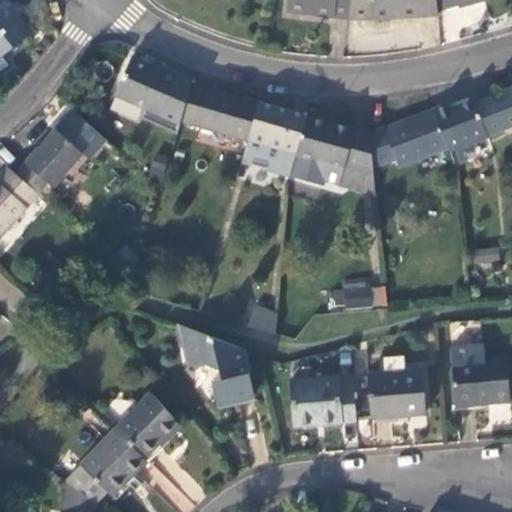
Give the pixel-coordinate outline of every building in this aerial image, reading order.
[(286,0),(284,22),(348,30),(351,0),(286,0)] [(351,0),(348,30),(362,31),(436,28),(435,22),(432,0),(351,0)] [(499,0),(432,0),(435,22),(501,6),(499,0)] [(30,42),(0,3),(0,80),(8,74),(5,70),(7,69),(2,63),(30,42)] [(176,87),(129,68),(113,106),(160,126),(176,87)] [(256,114),(189,94),(178,133),(245,152),(256,114)] [(447,162),(511,136),(511,100),(511,98),(472,113),(472,110),(450,118),(448,113),(431,120),(446,159),(447,162)] [(306,124),(257,111),(256,114),(245,152),(294,166),(306,124)] [(70,120),(13,183),(36,204),(46,193),(51,197),(81,163),(87,169),(103,150),(70,120)] [(431,120),(370,143),(373,178),(394,170),(397,178),(446,159),(431,120)] [(370,143),(306,124),(294,166),(288,186),(323,196),(324,191),(376,206),(373,178),(370,143)] [(6,177),(0,183),(0,244),(36,204),(13,183),(6,177)] [(473,262),(498,262),(498,248),(473,248),(473,262)] [(280,311),(257,304),(250,325),(277,332),(280,311)] [(372,306),(345,308),(346,318),(373,316),(372,306)] [(216,419),(253,412),(243,360),(175,334),(186,378),(202,375),(208,378),(216,419)] [(454,416),(508,413),(505,370),(482,372),(481,357),(451,358),(451,373),(454,416)] [(369,430),(424,425),(420,381),(404,383),(402,367),(381,369),(383,385),(365,387),(369,430)] [(291,437),(356,431),(352,386),(287,392),(291,437)] [(148,404),(114,439),(146,471),(147,472),(172,447),(169,444),(178,434),(148,404)] [(110,507),(146,471),(114,439),(86,469),(80,465),(67,480),(70,483),(98,503),(106,503),(110,507)] [(62,511),(95,511),(98,503),(70,483),(62,511)]
